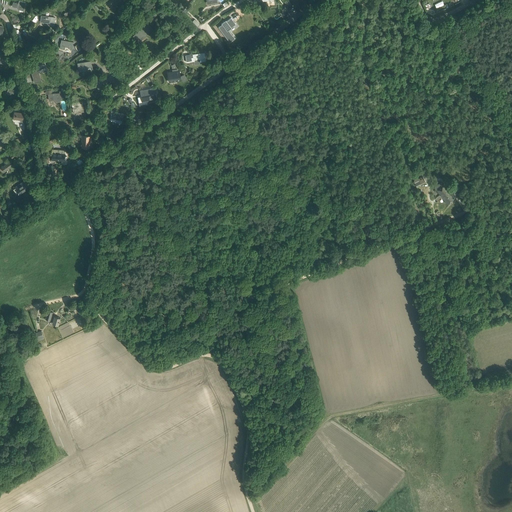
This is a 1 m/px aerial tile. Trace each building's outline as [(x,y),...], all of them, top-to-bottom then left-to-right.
[(23,10),(25,5),(26,2),(20,0),(19,0),(19,3),(13,2),(12,6),(18,8),(18,9),(21,10),(23,10)] [(157,15),(152,9),(148,12),(153,18),(157,15)] [(44,16),(41,15),(41,22),(50,23),(50,25),(54,26),(55,17),(44,15),(44,16)] [(237,24),(232,18),(226,22),(225,22),(222,23),(223,24),(219,27),(230,42),(235,38),(229,30),(237,24)] [(137,31),(133,35),(139,42),(147,34),(146,34),(149,31),(150,32),(153,29),(145,20),(137,27),(138,28),(136,30),(137,31)] [(54,38),(55,40),(63,33),(61,31),(54,38)] [(69,49),(72,49),(73,44),(73,41),(71,41),(66,40),(62,40),(61,48),(64,49),(65,47),(69,47),(69,49)] [(194,61),(194,64),(200,63),(201,58),(206,57),(205,52),(185,55),(186,62),(194,61)] [(8,55),(1,53),(0,58),(0,61),(4,63),(4,61),(7,61),(8,55)] [(29,70),(30,76),(37,75),(36,68),(44,67),(44,65),(45,65),(44,60),(26,64),(27,70),(29,70)] [(91,60),(77,63),(78,65),(77,65),(78,66),(79,69),(79,71),(88,69),(88,68),(92,67),(91,60)] [(174,63),(172,65),(172,70),(173,70),(174,72),(168,73),(170,82),(182,80),(181,79),(182,79),(184,81),(187,80),(184,74),(180,76),(180,71),(179,71),(174,63)] [(98,80),(91,82),(93,87),(97,86),(99,91),(106,88),(104,83),(108,81),(106,77),(102,78),(98,80)] [(14,86),(10,85),(7,93),(11,95),(12,93),(14,93),(17,86),(14,85),(14,86)] [(51,90),(46,90),(46,94),(49,94),(49,100),(56,99),(56,101),(60,101),(60,100),(62,100),(62,96),(65,95),(65,90),(66,90),(66,88),(61,88),(62,91),(59,91),(59,93),(51,94),(51,90)] [(77,102),(70,103),(71,109),(73,109),(73,113),(79,112),(84,111),(82,101),(77,102)] [(21,120),(21,122),(25,122),(25,120),(27,113),(26,113),(26,111),(22,110),(22,112),(15,111),(13,119),(21,120)] [(90,136),(82,136),(82,147),(89,147),(90,136)] [(50,149),(54,146),(52,143),(57,140),(55,137),(47,141),(50,149)] [(11,154),(13,158),(19,155),(14,146),(11,148),(14,152),(11,154)] [(53,149),(53,150),(52,158),(53,158),(59,158),(59,159),(64,159),(65,154),(65,150),(62,149),(53,149)] [(14,167),(10,161),(1,167),(4,171),(10,167),(12,169),(14,167)] [(32,179),(27,171),(15,178),(17,181),(21,178),(22,179),(25,177),(28,181),(32,179)] [(414,182),(416,187),(426,182),(423,176),(418,179),(416,176),(415,176),(414,182)] [(28,188),(24,181),(15,187),(20,194),(29,189),(28,188)] [(437,201),(442,197),(448,204),(455,198),(444,185),(443,186),(441,183),(434,188),(440,194),(435,198),(437,201)] [(48,310),(46,318),(50,320),(50,319),(53,320),(53,323),(58,325),(60,317),(55,316),(52,315),(53,311),(48,310)] [(44,338),(41,330),(32,334),(34,340),(38,338),(39,340),(44,338)]
